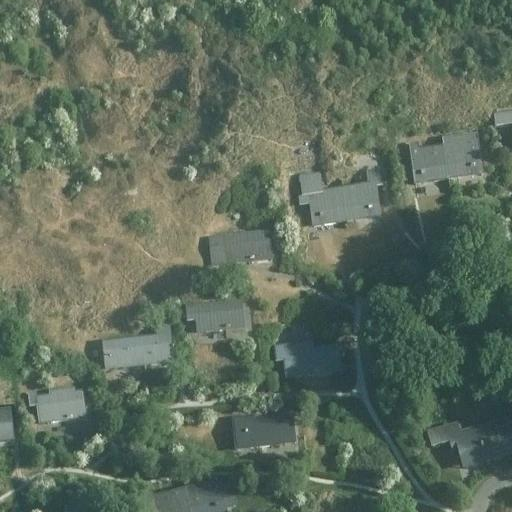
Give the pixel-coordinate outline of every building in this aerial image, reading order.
[(505,114),(492,116),(494,130),(507,128),(505,114)] [(474,134),(440,139),(441,149),(443,149),(448,182),(457,180),(456,173),(479,170),(476,144),(474,134)] [(417,144),(409,145),(410,153),(411,163),(415,187),(422,186),(448,182),(443,149),(441,149),(421,152),(421,153),(418,153),(418,152),(417,144)] [(374,188),(380,188),(378,173),(366,175),(368,187),(341,190),(345,222),(355,220),(354,215),(377,212),(374,188)] [(345,222),(341,190),(321,193),(319,176),(298,179),(300,190),(296,191),(298,208),(317,205),(319,225),(345,222)] [(270,261),(267,235),(208,242),(210,254),(228,252),(229,265),(270,261)] [(242,330),(239,305),(186,310),(187,323),(203,321),(204,334),(242,330)] [(159,362),(160,366),(172,364),(167,322),(155,324),(157,340),(113,344),(102,345),(104,359),(119,358),(120,370),(154,366),(153,363),(159,362)] [(309,345),(274,349),(275,362),(283,362),(284,368),(291,367),(292,380),(331,376),(330,366),(338,365),(337,348),(310,351),(309,345)] [(85,421),(81,394),(74,395),(73,390),(27,397),(29,410),(37,409),(37,413),(44,413),(46,426),(85,421)] [(252,419),(232,422),(234,436),(246,435),(248,450),(253,450),(287,446),(286,438),(293,437),(291,421),(299,420),(298,410),(278,412),(279,421),(252,424),(252,419)] [(0,412),(0,441),(11,440),(8,411),(0,412)] [(511,421),(485,429),(494,461),(511,456),(511,421)] [(462,470),(494,461),(485,429),(459,436),(456,427),(427,435),(431,449),(449,444),(452,455),(458,453),(462,470)] [(216,483),(184,492),(189,511),(224,511),(234,508),(228,487),(218,490),(216,483)] [(150,490),(138,493),(141,503),(143,511),(189,511),(184,492),(158,498),(152,500),(150,490)]
